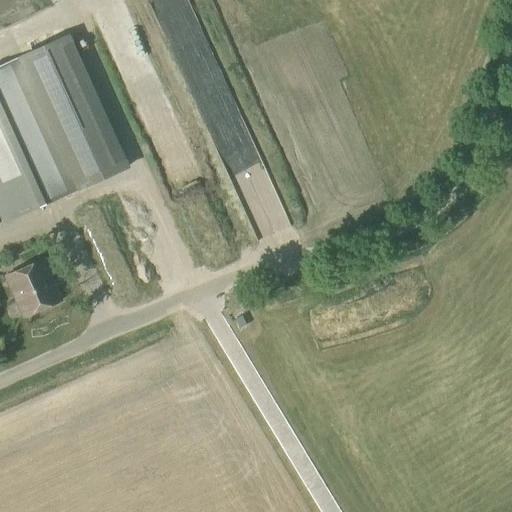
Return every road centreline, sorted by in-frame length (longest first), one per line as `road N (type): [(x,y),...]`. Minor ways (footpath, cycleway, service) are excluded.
road 1 (unclassified): [(0,378),(205,292),(426,218),(465,176),(511,48)]
road 2 (track): [(205,292),(333,511)]
